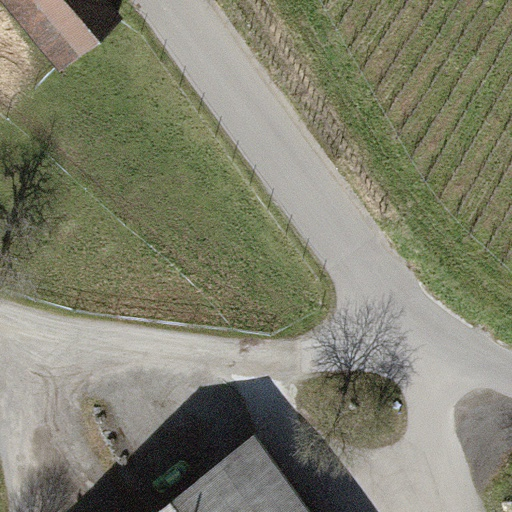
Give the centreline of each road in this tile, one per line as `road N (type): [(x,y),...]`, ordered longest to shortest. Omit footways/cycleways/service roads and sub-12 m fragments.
road 1 (unknown): [(0,325),(102,353),(298,379),(380,379),(479,337),(457,436),(480,511)]
road 2 (residential): [(511,363),(389,263),(180,0)]
